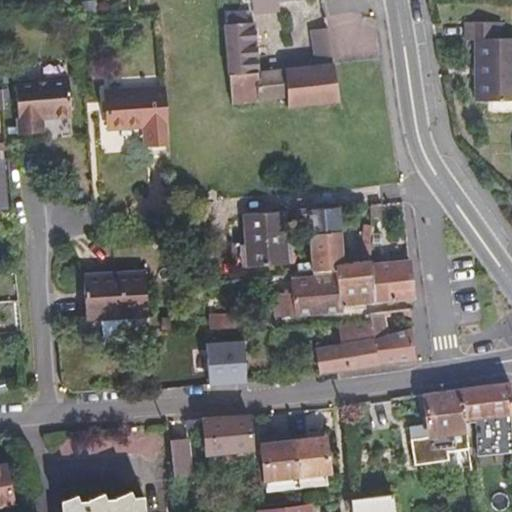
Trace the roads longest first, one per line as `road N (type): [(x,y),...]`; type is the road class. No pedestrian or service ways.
road 1 (residential): [(0,417),(328,395),(511,369)]
road 2 (tertiary): [(395,0),(417,136),(511,287)]
